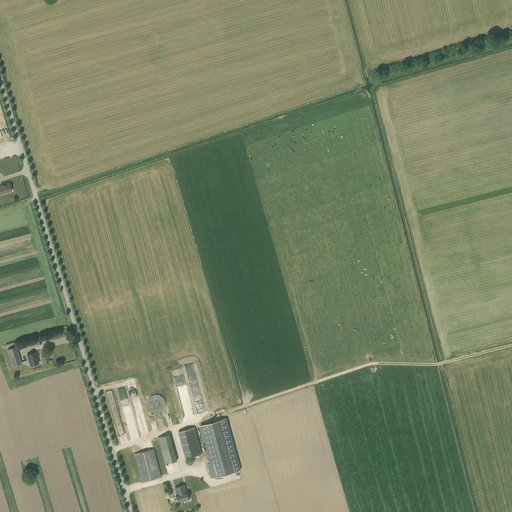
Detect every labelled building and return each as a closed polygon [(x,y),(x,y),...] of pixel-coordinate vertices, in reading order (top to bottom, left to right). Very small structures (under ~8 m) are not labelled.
[(0,194),(11,191),(9,184),(0,186),(0,194)] [(12,367),(22,364),(16,347),(7,350),(12,367)] [(35,353),(27,355),(30,366),(39,363),(35,353)] [(165,405),(165,403),(165,401),(164,399),(163,397),(162,395),(160,394),(158,393),(156,393),(154,393),(153,393),(151,394),(149,395),(147,397),(146,398),(146,400),(145,402),(145,403),(145,405),(146,408),(147,409),(148,410),(150,411),(151,412),(153,413),(155,413),(157,413),(159,412),(161,411),(163,410),(164,409),(165,407),(165,405)] [(230,473),(216,421),(199,426),(209,464),(207,464),(211,478),(230,473)] [(202,454),(194,427),(179,431),(186,458),(202,454)] [(158,438),(165,464),(177,461),(170,434),(158,438)] [(161,477),(159,466),(154,449),(134,454),(141,482),(161,477)] [(175,488),(177,494),(176,494),(178,502),(189,499),(187,491),(186,492),(184,485),(175,488)]
